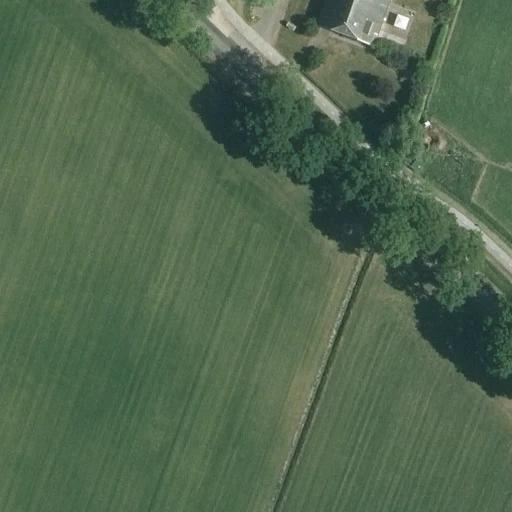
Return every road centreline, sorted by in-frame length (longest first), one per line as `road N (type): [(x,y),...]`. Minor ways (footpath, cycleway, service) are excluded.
road 1 (tertiary): [(511,326),(169,0)]
road 2 (track): [(377,200),(354,229),(257,511)]
